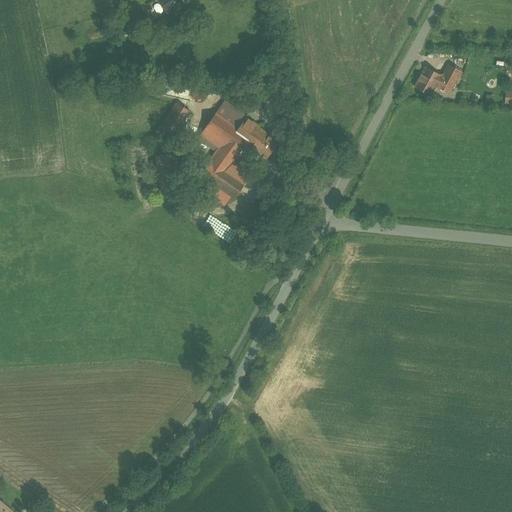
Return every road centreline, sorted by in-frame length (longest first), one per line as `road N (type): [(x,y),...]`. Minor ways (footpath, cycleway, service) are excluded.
road 1 (unclassified): [(321,226),(208,415),(117,511)]
road 2 (unclassified): [(446,0),(321,226)]
road 3 (unclassified): [(284,0),(321,226)]
road 4 (unclassified): [(321,226),(511,249)]
